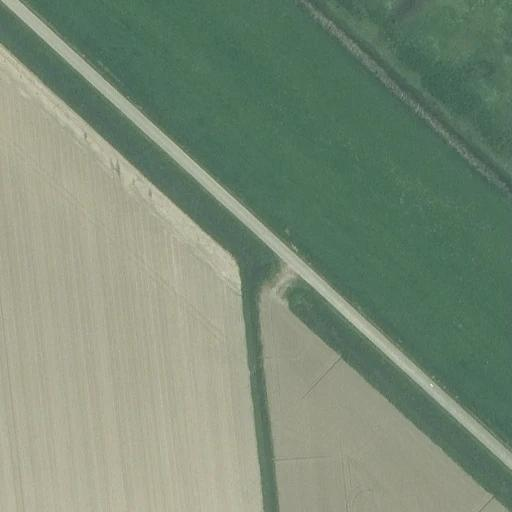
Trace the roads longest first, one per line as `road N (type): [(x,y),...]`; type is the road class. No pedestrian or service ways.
road 1 (unclassified): [(511,462),(291,273),(0,2)]
road 2 (track): [(107,0),(511,372)]
